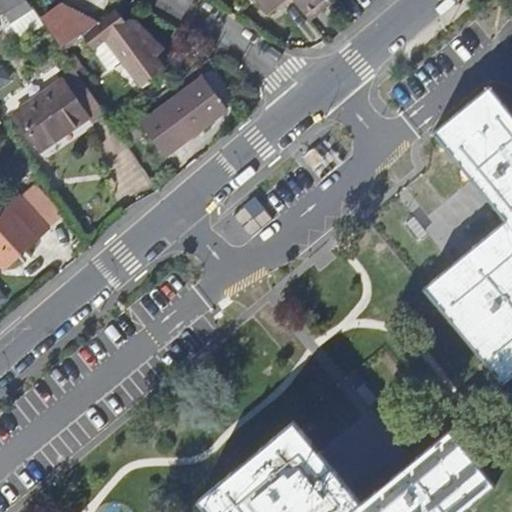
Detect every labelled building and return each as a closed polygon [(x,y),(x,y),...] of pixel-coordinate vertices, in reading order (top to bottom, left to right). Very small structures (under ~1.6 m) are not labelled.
[(0,0),(0,7),(3,6),(14,24),(33,10),(26,0),(0,0)] [(258,0),(270,14),(278,7),(281,9),(292,0),(258,0)] [(295,0),(312,22),(325,12),(321,6),(329,0),(295,0)] [(333,0),(329,0),(321,6),(325,12),(336,3),(335,2),(333,0)] [(84,37),(86,40),(96,53),(109,43),(141,83),(138,85),(143,91),(168,72),(158,60),(166,50),(138,24),(137,23),(136,23),(135,22),(134,22),(133,22),(132,22),(131,22),(130,23),(129,23),(126,26),(117,14),(99,29),(96,26),(69,5),(44,21),(65,52),(84,37)] [(19,117),(44,153),(91,120),(94,124),(107,116),(80,74),(19,117)] [(204,80),(152,124),(173,148),(183,140),(187,145),(229,110),(204,80)] [(419,290),(499,388),(511,377),(511,117),(487,87),(430,133),(502,223),(419,290)] [(22,196),(0,213),(0,264),(3,268),(50,230),(22,196)] [(291,422),(194,503),(201,511),(474,511),(497,494),(446,432),(360,504),(291,422)]
